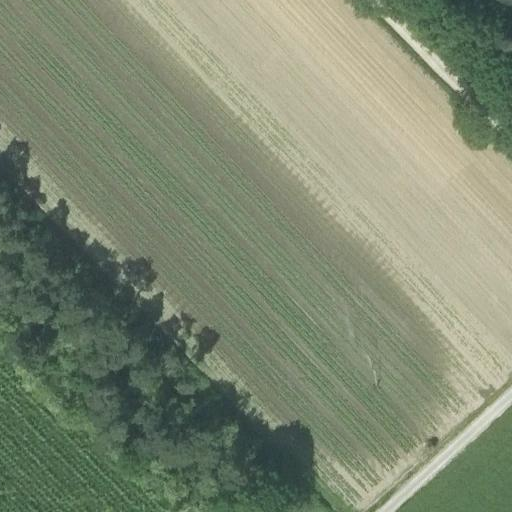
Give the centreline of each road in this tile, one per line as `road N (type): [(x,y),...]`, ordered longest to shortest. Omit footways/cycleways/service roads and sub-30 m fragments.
road 1 (track): [(511,129),(386,0)]
road 2 (track): [(511,395),(386,511)]
